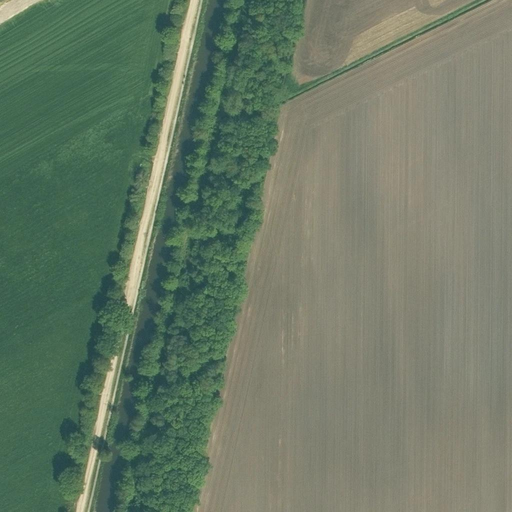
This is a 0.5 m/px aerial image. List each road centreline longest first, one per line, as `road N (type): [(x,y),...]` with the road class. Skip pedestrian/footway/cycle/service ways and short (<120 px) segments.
road 1 (track): [(237,0),(123,511)]
road 2 (track): [(191,0),(77,511)]
